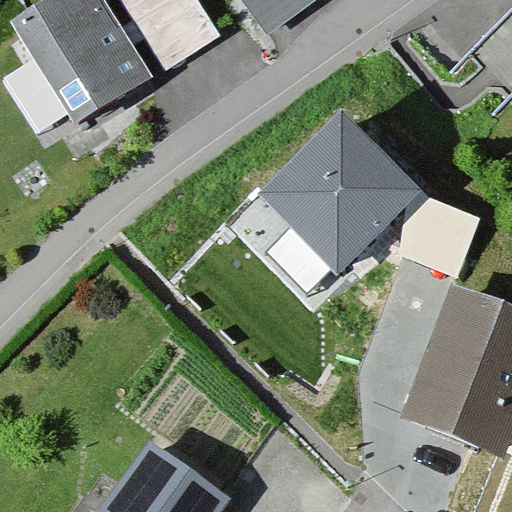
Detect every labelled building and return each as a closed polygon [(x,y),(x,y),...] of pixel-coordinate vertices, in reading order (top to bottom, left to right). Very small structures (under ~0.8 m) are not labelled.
[(109,0),(59,0),(0,42),(0,45),(70,143),(164,76),(109,0)] [(201,0),(130,0),(168,64),(221,33),(201,0)] [(319,0),(233,0),(263,41),(320,0),(319,0)] [(415,186),(339,117),(269,194),(344,263),(415,186)] [(511,405),(511,324),(433,298),(388,431),(492,466),(511,405)] [(220,511),(226,504),(140,446),(95,511),(85,511),(79,508),(76,511),(220,511)]
